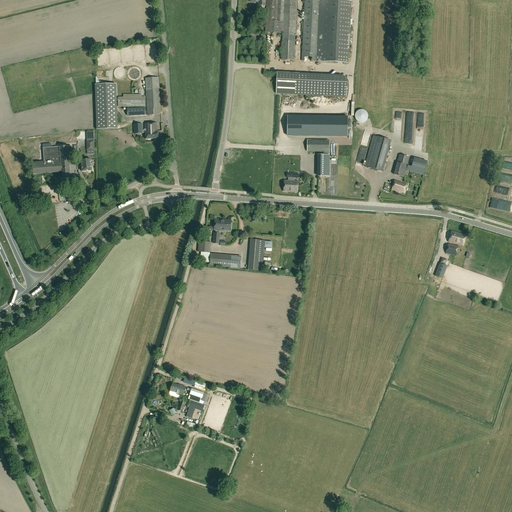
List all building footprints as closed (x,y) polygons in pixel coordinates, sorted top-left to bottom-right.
[(297,0),(266,0),(265,33),(295,34),(295,33),(296,33),(297,29),(296,29),(297,0)] [(326,0),(304,0),(301,61),(317,62),(348,64),(352,1),(326,0)] [(295,41),(282,40),(281,60),(294,61),(295,41)] [(347,76),(277,73),(276,93),(346,96),(347,76)] [(145,78),(147,115),(161,114),(159,77),(145,78)] [(116,84),(95,85),(96,130),(117,129),(116,84)] [(118,107),(145,107),(146,94),(123,94),(123,97),(118,97),(118,107)] [(419,111),(418,137),(425,138),(426,111),(419,111)] [(347,116),(288,115),(287,136),(347,137),(347,116)] [(143,124),(134,125),(134,134),(143,134),(143,133),(145,133),(145,130),(143,130),(143,124)] [(157,124),(145,124),(145,130),(145,133),(146,139),(158,138),(158,132),(157,132),(157,124)] [(391,141),(373,136),(365,167),(382,172),(391,141)] [(329,140),(307,140),(307,152),(329,152),(329,140)] [(43,148),(44,161),(32,162),(33,174),(62,172),(62,174),(63,178),(69,177),(69,173),(70,173),(69,165),(73,165),(71,146),(43,148)] [(393,175),(404,177),(409,157),(399,154),(393,175)] [(328,157),(318,156),(318,177),(320,177),(329,178),(329,157),(328,157)] [(406,170),(409,171),(422,174),(423,175),(427,162),(425,161),(414,158),(411,167),(407,166),(406,170)] [(92,171),(91,159),(81,160),(82,172),(92,171)] [(284,180),(284,191),(297,192),(298,181),(294,181),(294,178),(298,178),(298,174),(287,173),(287,177),(289,178),(289,181),(284,180)] [(406,184),(394,180),(392,189),(404,193),(406,184)] [(511,200),(497,198),(496,203),(511,206),(511,200)] [(220,229),(223,229),(223,230),(231,231),(231,222),(224,221),(224,220),(215,220),(214,230),(220,231),(220,229)] [(451,231),(448,242),(463,246),(466,235),(451,231)] [(262,271),(264,241),(251,240),(248,270),(262,271)] [(241,256),(210,254),(209,253),(210,242),(199,241),(198,252),(201,252),(200,262),(210,262),(210,266),(230,267),(229,268),(240,269),(241,256)] [(456,256),(458,246),(448,243),(445,253),(456,256)] [(441,258),(440,263),(435,276),(434,278),(441,281),(442,279),(447,266),(448,262),(446,261),(447,260),(441,258)] [(176,393),(176,394),(183,396),(186,387),(179,384),(178,385),(173,383),(170,391),(176,393)] [(191,389),(188,399),(199,403),(203,392),(191,389)] [(180,400),(177,410),(182,412),(186,401),(180,400)] [(202,411),(204,405),(191,401),(189,406),(202,411)]
